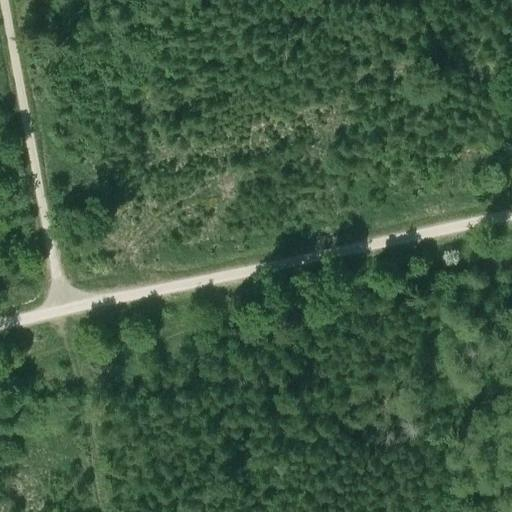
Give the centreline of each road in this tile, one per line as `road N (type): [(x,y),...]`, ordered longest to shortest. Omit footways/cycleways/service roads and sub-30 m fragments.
road 1 (track): [(0,318),(511,207)]
road 2 (track): [(5,0),(66,303)]
